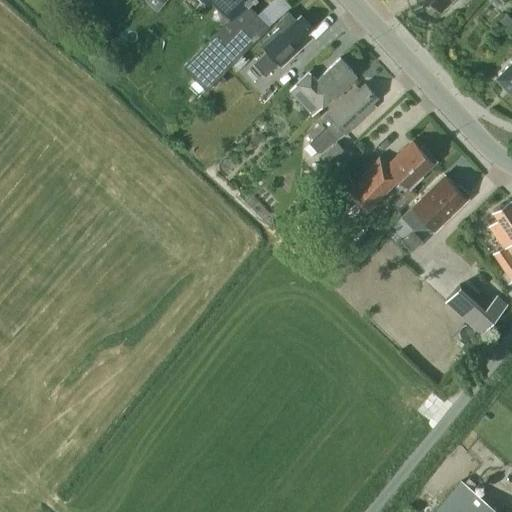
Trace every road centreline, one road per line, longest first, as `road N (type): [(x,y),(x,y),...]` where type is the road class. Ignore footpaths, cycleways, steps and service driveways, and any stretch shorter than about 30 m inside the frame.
road 1 (tertiary): [(511,166),(348,0)]
road 2 (unclassified): [(371,511),(511,340)]
